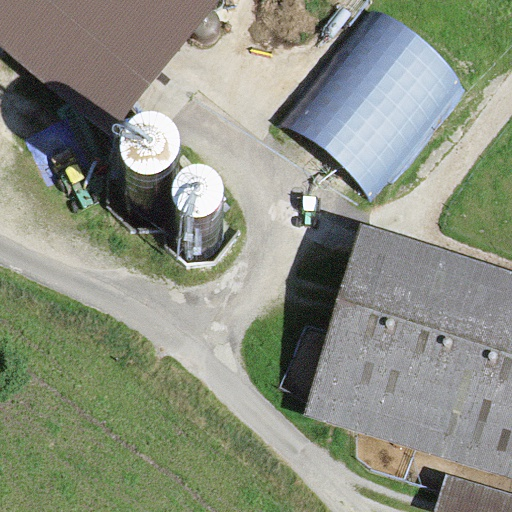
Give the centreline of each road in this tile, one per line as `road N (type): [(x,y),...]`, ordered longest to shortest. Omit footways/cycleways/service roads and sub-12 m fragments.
road 1 (track): [(340,511),(183,358),(73,289),(0,256)]
road 2 (track): [(511,102),(408,226),(336,248),(183,358)]
